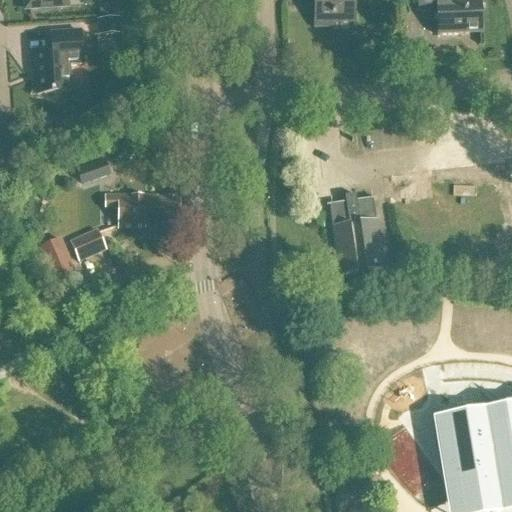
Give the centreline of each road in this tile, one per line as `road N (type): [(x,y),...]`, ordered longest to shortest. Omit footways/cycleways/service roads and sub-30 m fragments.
road 1 (tertiary): [(240,422),(202,275),(194,95)]
road 2 (residential): [(266,97),(511,85)]
road 3 (unclassified): [(26,511),(40,494),(78,474),(240,422)]
